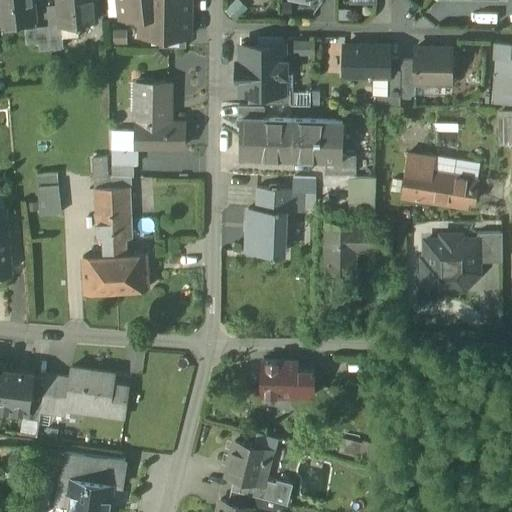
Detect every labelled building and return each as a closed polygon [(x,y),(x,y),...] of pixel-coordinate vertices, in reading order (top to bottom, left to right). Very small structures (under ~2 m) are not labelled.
[(0,0),(0,5),(2,23),(35,20),(32,0),(0,0)] [(77,22),(77,24),(81,24),(81,22),(96,20),(93,0),(57,0),(58,3),(60,24),(61,24),(77,22)] [(186,34),(190,34),(190,0),(118,0),(120,16),(140,14),(140,34),(159,34),(186,34)] [(60,24),(58,3),(46,5),(48,25),(60,24)] [(61,24),(63,36),(78,35),(77,24),(77,22),(61,24)] [(60,24),(48,25),(35,26),(37,43),(37,50),(51,49),(64,48),(63,36),(61,24),(60,24)] [(37,43),(35,26),(23,28),(25,44),(37,43)] [(127,29),(113,29),(113,44),(127,44),(127,29)] [(159,46),(186,46),(186,34),(159,34),(159,46)] [(289,51),(313,51),(313,36),(289,37),(289,51)] [(492,101),(511,102),(511,56),(509,56),(510,44),(494,43),(493,57),(495,58),(492,101)] [(252,91),(284,91),(284,88),(278,88),(278,74),(284,74),(285,74),(290,72),(290,62),(286,60),(284,60),(283,44),(241,44),(241,60),(237,60),(238,81),(241,81),(241,91),(248,91),(252,91)] [(388,74),(388,68),(389,44),(344,44),(344,74),(388,74)] [(415,81),(451,81),(451,47),(415,46),(415,58),(414,81),(415,81)] [(401,58),(401,68),(400,94),(415,94),(415,81),(414,81),(415,58),(401,58)] [(400,104),(401,68),(388,68),(388,74),(388,93),(377,93),(377,104),(400,104)] [(135,144),(185,145),(186,122),(169,121),(169,107),(171,106),(171,82),(151,81),(151,94),(136,93),(135,134),(135,144)] [(151,94),(151,81),(136,81),(136,93),(151,94)] [(252,91),(253,103),(290,103),(290,88),(284,88),(284,91),(252,91)] [(239,104),(238,118),(242,118),(242,116),(264,116),(264,104),(253,104),(249,104),(239,104)] [(241,156),(325,157),(341,158),(342,152),(343,118),(264,116),(242,116),(242,118),(241,156)] [(113,148),(125,148),(125,134),(113,134),(113,148)] [(125,148),(135,148),(135,144),(135,134),(125,134),(125,148)] [(113,148),(112,163),(132,163),(136,163),(136,148),(135,148),(125,148),(113,148)] [(350,152),(342,152),(341,158),(325,157),(325,170),(350,171),(350,152)] [(402,195),(467,205),(468,197),(475,199),(478,180),(421,171),(423,155),(408,153),(402,195)] [(93,158),(94,178),(108,176),(107,157),(93,158)] [(132,176),(132,163),(112,163),(112,176),(131,176),(132,176)] [(37,173),(38,186),(58,184),(58,172),(37,173)] [(349,174),(349,209),(374,209),(375,174),(349,174)] [(293,175),(293,186),(305,186),(304,189),(315,189),(315,176),(293,175)] [(111,176),(108,176),(94,178),(95,188),(112,187),(111,176)] [(131,176),(112,176),(111,176),(112,187),(129,186),(131,186),(131,176)] [(38,186),(40,215),(61,213),(58,184),(38,186)] [(292,206),(293,186),(257,184),(256,205),(285,207),(285,208),(292,208),(292,206)] [(112,187),(114,233),(131,232),(129,186),(112,187)] [(292,206),(304,207),(304,189),(305,186),(293,186),(292,206)] [(103,241),(104,255),(115,255),(114,233),(112,187),(95,188),(98,241),(103,241)] [(247,250),(283,252),(285,208),(285,207),(256,205),(248,205),(247,250)] [(0,208),(0,272),(10,272),(5,208),(0,208)] [(328,257),(355,257),(354,244),(384,244),(384,223),(354,223),(354,220),(328,220),(328,257)] [(478,238),(478,261),(502,260),(502,231),(477,232),(477,238),(478,238)] [(131,237),(131,232),(114,233),(115,255),(125,254),(124,237),(131,237)] [(420,291),(426,296),(434,296),(439,291),(439,288),(464,288),(464,280),(470,273),(479,272),(478,261),(478,238),(477,238),(461,238),(461,233),(441,234),(441,239),(425,239),(426,257),(422,257),(422,281),(420,283),(420,291)] [(146,253),(125,254),(115,255),(117,289),(148,287),(146,253)] [(117,289),(115,255),(104,255),(83,256),(85,291),(117,289)] [(355,257),(328,257),(328,267),(355,266),(355,257)] [(464,280),(464,288),(479,272),(470,273),(464,280)] [(263,395),(297,395),(297,370),(297,369),(281,369),(281,361),(263,361),(263,395)] [(297,361),(281,361),(281,369),(297,369),(297,361)] [(0,362),(0,407),(24,411),(26,411),(30,373),(31,373),(1,369),(2,363),(0,362)] [(71,367),(70,376),(65,407),(67,407),(123,416),(127,392),(111,389),(112,382),(114,373),(71,367)] [(315,370),(297,370),(297,395),(315,395),(315,370)] [(45,372),(45,375),(40,411),(51,413),(57,374),(45,372)] [(39,420),(40,411),(45,375),(30,373),(26,411),(24,411),(23,417),(39,420)] [(65,415),(67,407),(65,407),(70,376),(57,374),(51,413),(65,415)] [(128,384),(112,382),(111,389),(127,392),(128,384)] [(294,435),(310,439),(312,429),(296,425),(294,435)] [(233,477),(257,483),(257,482),(265,448),(234,440),(225,476),(233,477)] [(341,452),(358,457),(361,445),(344,440),(341,452)] [(362,441),(361,445),(358,457),(381,463),(385,447),(362,441)] [(66,452),(63,475),(62,476),(71,477),(67,507),(71,508),(70,511),(105,511),(110,483),(121,485),(124,460),(66,452)] [(59,475),(54,505),(67,507),(71,477),(62,476),(63,475),(59,475)] [(233,477),(230,489),(262,497),(265,484),(257,482),(257,483),(233,477)] [(262,497),(277,501),(281,488),(265,484),(262,497)] [(262,497),(230,489),(227,501),(251,507),(251,508),(258,510),(262,497)] [(258,510),(251,508),(249,511),(284,511),(287,504),(277,501),(262,497),(258,510)] [(216,511),(249,511),(251,508),(251,507),(227,501),(220,499),(216,511)]
